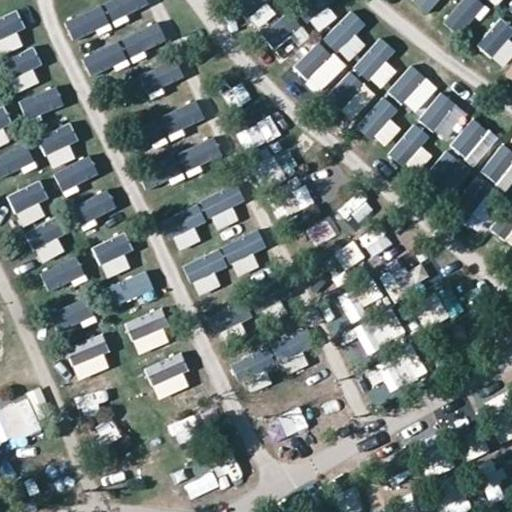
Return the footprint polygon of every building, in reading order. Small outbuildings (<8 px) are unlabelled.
[(141,0),(119,0),(103,8),(112,27),(147,10),(141,0)] [(272,0),(241,0),(233,8),(247,23),(272,0)] [(333,0),(308,0),(299,8),(311,20),(333,0)] [(413,0),(411,3),(425,13),(434,0),(413,0)] [(470,0),(469,0),(447,32),(460,41),(482,9),(470,0)] [(15,10),(0,17),(0,39),(24,28),(15,10)] [(96,10),(64,27),(74,46),(106,29),(96,10)] [(290,13),(262,39),(275,53),(303,27),(290,13)] [(363,30),(348,14),(324,38),(339,54),(363,30)] [(511,25),(505,20),(484,47),(498,59),(511,42),(511,25)] [(152,25),(120,44),(131,61),(163,41),(152,25)] [(377,43),(355,67),(371,81),(392,57),(377,43)] [(114,44),(82,62),(93,81),(125,64),(114,44)] [(331,60),(317,46),(294,70),(308,84),(331,60)] [(32,48),(0,62),(0,66),(6,79),(39,64),(32,48)] [(171,61),(140,77),(150,98),(182,82),(171,61)] [(424,80),(410,68),(387,94),(401,107),(424,80)] [(11,80),(16,93),(38,82),(32,70),(11,80)] [(364,89),(349,74),(326,98),(341,113),(364,89)] [(211,89),(222,107),(245,92),(234,75),(211,89)] [(48,83),(18,100),(28,119),(59,102),(48,83)] [(453,106),(441,95),(419,120),(432,131),(453,106)] [(394,112),(381,99),(354,127),(367,140),(394,112)] [(191,102),(159,120),(170,139),(203,121),(191,102)] [(4,105),(0,106),(0,129),(14,122),(4,105)] [(489,136),(472,122),(452,146),(469,160),(489,136)] [(154,123),(120,138),(127,155),(161,140),(154,123)] [(68,124),(39,139),(48,156),(77,142),(68,124)] [(430,141),(413,127),(388,155),(404,169),(430,141)] [(210,139),(178,156),(187,173),(219,156),(210,139)] [(23,143),(0,155),(0,177),(32,161),(23,143)] [(511,170),(511,157),(501,148),(479,174),(497,189),(511,170)] [(278,154),(256,159),(262,186),(284,181),(278,154)] [(460,167),(445,154),(418,184),(433,197),(460,167)] [(179,177),(171,160),(141,173),(148,190),(179,177)] [(87,161),(55,176),(63,192),(95,177),(87,161)] [(39,180),(4,197),(13,214),(47,197),(39,180)] [(476,180),(455,207),(473,221),(494,194),(476,180)] [(233,186),(203,204),(213,222),(244,205),(233,186)] [(281,219),(319,200),(311,186),(291,197),(286,187),(269,196),(281,219)] [(109,196),(75,214),(82,227),(116,210),(109,196)] [(336,211),(348,231),(367,220),(355,200),(336,211)] [(197,206),(163,224),(173,242),(207,223),(197,206)] [(302,224),(307,238),(327,231),(331,243),(340,239),(331,213),(302,224)] [(59,215),(24,234),(34,253),(69,234),(59,215)] [(260,230),(224,249),(234,267),(270,249),(260,230)] [(367,265),(406,251),(398,230),(359,244),(367,265)] [(121,231),(89,248),(97,263),(129,246),(121,231)] [(343,245),(316,260),(321,270),(348,254),(343,245)] [(218,251),(181,268),(190,288),(227,271),(218,251)] [(73,258),(41,275),(49,292),(82,275),(73,258)] [(144,270),(104,290),(113,309),(153,289),(144,270)] [(375,280),(355,286),(360,305),(380,299),(375,280)] [(278,284),(251,299),(261,316),(288,301),(278,284)] [(88,299),(55,313),(62,330),(95,316),(88,299)] [(244,301),(208,320),(217,337),(253,318),(244,301)] [(0,367),(8,364),(0,345),(0,367)] [(413,348),(394,354),(403,384),(422,379),(413,348)] [(131,389),(162,376),(154,357),(123,371),(131,389)] [(101,369),(83,377),(99,412),(117,404),(101,369)] [(0,435),(35,421),(22,391),(0,399),(0,435)] [(102,447),(128,435),(118,415),(93,428),(102,447)] [(140,473),(163,460),(148,435),(125,448),(140,473)] [(46,441),(30,445),(36,467),(52,463),(46,441)] [(186,472),(167,480),(175,498),(193,491),(186,472)]
